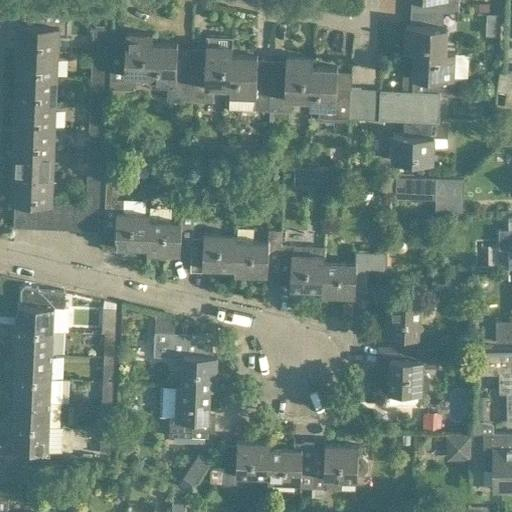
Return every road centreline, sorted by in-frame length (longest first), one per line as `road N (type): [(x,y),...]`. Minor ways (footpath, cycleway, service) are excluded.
road 1 (residential): [(301,355),(249,322),(0,257)]
road 2 (residential): [(369,26),(227,0)]
